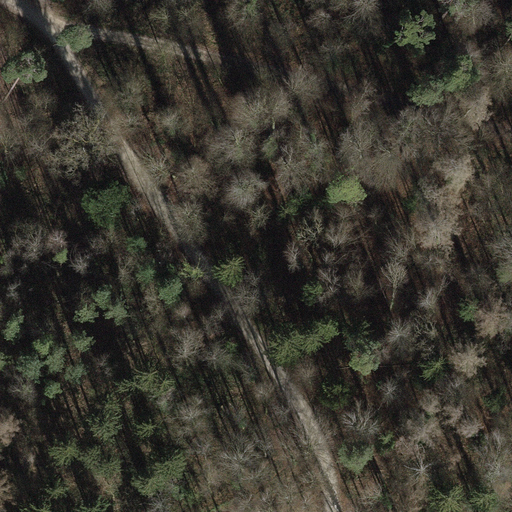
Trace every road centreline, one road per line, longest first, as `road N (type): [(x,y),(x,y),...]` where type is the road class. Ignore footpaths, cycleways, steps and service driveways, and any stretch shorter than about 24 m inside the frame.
road 1 (track): [(332,511),(311,423),(294,392),(155,202),(60,46),(26,9)]
road 2 (track): [(26,9),(511,131)]
